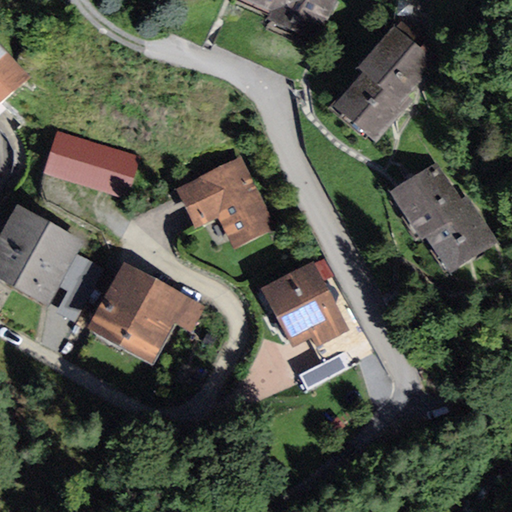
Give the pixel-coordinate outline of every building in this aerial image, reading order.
[(176,0),(163,31),(202,47),(215,16),(177,0),(176,0)] [(248,0),(271,10),(267,18),(320,41),(338,0),(248,0)] [(225,16),(212,46),(298,83),(311,53),(225,16)] [(360,71),(332,104),(376,142),(403,110),(398,106),(438,60),(393,21),(354,66),(360,71)] [(0,102),(29,76),(0,43),(0,102)] [(140,156),(57,130),(45,172),(127,198),(140,156)] [(242,155),(175,189),(195,228),(218,217),(233,247),(277,225),(242,155)] [(467,205),(440,161),(392,191),(421,238),(427,235),(450,273),(499,243),(473,201),(467,205)] [(83,241),(16,204),(0,232),(0,278),(48,305),(83,241)] [(313,258),(258,287),(290,348),(311,336),(317,346),(351,329),(313,258)] [(207,306),(123,260),(87,327),(152,363),(174,322),(192,332),(207,306)] [(377,358),(294,396),(308,427),(391,390),(377,358)]
